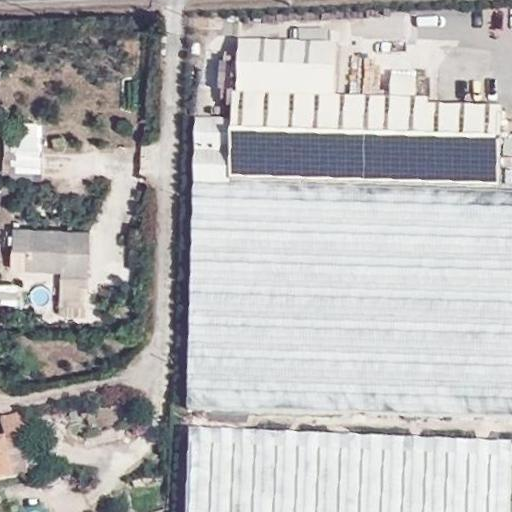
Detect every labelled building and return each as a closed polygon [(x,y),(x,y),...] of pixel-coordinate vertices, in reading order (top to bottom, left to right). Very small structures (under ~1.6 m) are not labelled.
[(333,46),(238,44),(237,95),(332,97),(333,46)] [(332,97),(237,95),(236,117),(234,180),(498,189),(500,108),(429,106),(429,99),(332,97)] [(234,180),(236,117),(201,115),(199,179),(234,180)] [(35,175),(37,149),(13,148),(12,174),(35,175)] [(63,273),(88,275),(88,269),(90,229),(15,225),(13,265),(63,267),(63,273)] [(56,357),(56,337),(6,337),(6,357),(56,357)] [(10,434),(30,422),(22,409),(2,420),(10,434)] [(385,511),(389,435),(209,426),(206,511),(385,511)] [(0,477),(25,472),(18,435),(0,439),(0,477)]
